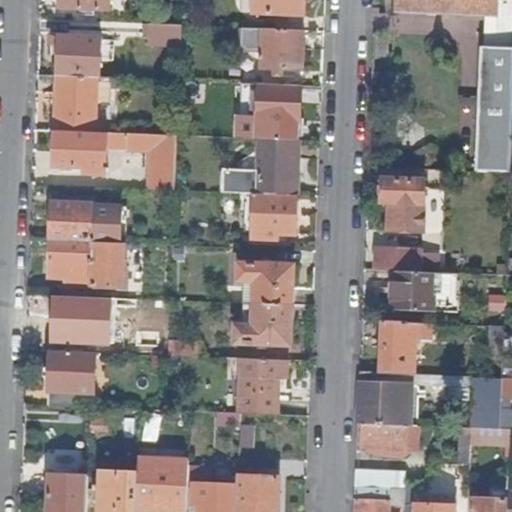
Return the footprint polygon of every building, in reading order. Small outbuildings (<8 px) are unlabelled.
[(112,13),(112,0),(63,0),(63,11),(112,13)] [(256,9),(256,0),(246,0),(246,9),(256,9)] [(306,0),(256,0),(256,9),(256,15),(306,17),(306,0)] [(481,175),(511,176),(511,0),(398,0),(398,14),(489,17),(488,48),(486,48),(481,175)] [(182,48),(183,28),(153,27),(152,47),(182,49),(182,48)] [(182,48),(191,48),(191,29),(183,28),(182,48)] [(304,73),(305,34),(243,31),(243,47),(248,52),(265,53),(265,71),(276,72),(284,72),(304,73)] [(60,59),(60,78),(101,80),(102,41),(53,39),(52,59),(60,59)] [(101,80),(60,78),(59,101),(52,101),(51,133),(58,133),(98,135),(99,101),(113,101),(113,81),(101,80)] [(302,125),(302,89),(261,87),(260,124),(302,125)] [(109,152),(109,136),(98,135),(58,133),(56,169),(87,170),(87,176),(108,176),(109,152)] [(129,153),(129,136),(109,136),(109,152),(129,153)] [(150,153),(149,192),(177,194),(179,138),(129,136),(129,153),(150,153)] [(226,172),(225,196),(255,197),(299,199),(301,144),(261,142),(260,173),(226,172)] [(427,184),(386,182),(385,205),(389,206),(388,234),(425,235),(427,184)] [(298,237),(299,199),(255,197),(254,243),(274,243),(274,237),(298,237)] [(54,206),(52,243),(125,246),(127,210),(97,208),(97,200),(77,199),(77,207),(54,206)] [(125,290),(127,246),(125,246),(52,243),(52,280),(68,281),(68,288),(125,290)] [(377,273),(395,274),(423,275),(424,253),(378,251),(377,273)] [(249,285),(249,307),(294,309),(296,269),(277,269),(277,264),(264,264),(264,268),(240,267),(240,285),(249,285)] [(394,313),(434,314),(434,309),(460,310),(461,283),(458,283),(458,276),(423,275),(395,274),(394,313)] [(493,298),(492,312),(506,313),(507,299),(493,298)] [(293,348),(294,309),(249,307),(248,330),(239,330),(239,347),(261,347),(261,352),(275,352),(275,348),(293,348)] [(432,342),(432,327),(385,325),(383,363),(383,365),(417,366),(418,341),(432,342)] [(491,381),(503,381),(506,329),(492,329),(491,381)] [(171,345),(171,358),(201,360),(202,346),(171,345)] [(53,353),(51,409),(81,411),(82,395),(95,396),(97,355),(53,353)] [(243,362),(241,417),(242,417),(280,418),(281,383),(288,383),(289,363),(243,362)] [(373,375),(383,376),(383,365),(383,363),(361,362),(361,375),(373,375)] [(361,375),(360,385),(373,386),(373,375),(361,375)] [(491,381),(477,380),(474,432),(501,432),(503,381),(491,381)] [(511,381),(503,381),(501,432),(511,433),(511,432),(511,413),(511,412),(511,381)] [(413,387),(373,386),(372,406),(360,406),(359,427),(407,429),(412,429),(413,387)] [(217,426),(237,424),(236,410),(216,412),(217,426)] [(407,429),(359,427),(359,436),(363,436),(363,450),(406,451),(407,429)] [(254,432),(241,431),(241,450),(254,451),(254,432)] [(474,432),(472,432),(471,447),(511,448),(511,433),(501,432),(474,432)] [(188,511),(190,466),(140,463),(140,478),(138,511),(188,511)] [(101,511),(138,511),(140,478),(102,476),(101,511)] [(49,511),(89,511),(90,480),(51,478),(49,511)] [(357,490),(379,491),(379,479),(358,478),(357,490)] [(279,511),(280,481),(240,480),(240,489),(238,511),(279,511)] [(201,511),(238,511),(240,489),(194,487),(194,502),(202,502),(201,511)] [(390,511),(390,492),(379,491),(357,490),(356,511),(390,511)] [(506,511),(507,504),(509,504),(510,495),(510,492),(490,491),(490,503),(474,503),(473,511),(506,511)] [(418,510),(418,493),(406,493),(406,510),(405,511),(416,511),(416,510),(418,510)]
